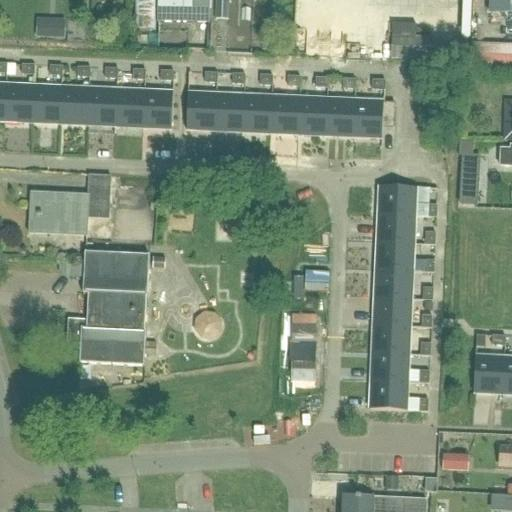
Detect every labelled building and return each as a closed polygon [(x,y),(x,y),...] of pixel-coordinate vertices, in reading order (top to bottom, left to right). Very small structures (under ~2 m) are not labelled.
[(157,0),(157,26),(193,26),(193,0),(157,0)] [(228,21),(229,0),(215,0),(215,21),(228,21)] [(511,15),(511,0),(492,0),(492,14),(511,15)] [(153,32),(153,3),(133,3),(133,32),(153,32)] [(37,27),(36,41),(64,41),(65,27),(37,27)] [(395,39),(394,62),(465,65),(466,41),(395,39)] [(511,48),(472,47),(471,69),(511,70),(511,48)] [(424,64),(423,76),(441,77),(442,65),(424,64)] [(23,67),(23,77),(35,78),(35,68),(23,67)] [(51,68),(51,78),(63,79),(63,69),(51,68)] [(78,70),(78,80),(90,80),(90,70),(78,70)] [(106,71),(106,81),(118,81),(118,71),(106,71)] [(134,72),(133,82),(145,83),(146,73),(134,72)] [(162,73),(162,83),(174,84),(174,74),(162,73)] [(206,75),(205,85),(217,86),(218,76),(206,75)] [(232,78),(232,88),(244,88),(245,79),(232,78)] [(290,79),(289,89),(301,90),(302,80),(290,79)] [(260,80),(259,89),(272,90),(272,80),(260,80)] [(315,82),(315,91),(327,92),(328,82),(315,82)] [(346,82),(345,92),(357,92),(358,82),(346,82)] [(385,84),(373,83),(372,93),(384,94),(385,84)] [(7,88),(5,124),(33,125),(34,89),(7,88)] [(60,127),(62,90),(34,89),(33,125),(60,127)] [(88,128),(90,91),(62,90),(60,127),(88,128)] [(116,129),(117,93),(90,91),(88,128),(116,129)] [(143,130),(145,94),(117,93),(116,129),(143,130)] [(145,94),(143,130),(172,132),(173,95),(145,94)] [(215,134),(217,97),(188,96),(186,133),(215,134)] [(243,135),(245,98),(217,97),(215,134),(243,135)] [(271,137),(273,100),(245,98),(243,135),(271,137)] [(299,138),(301,101),(273,100),(271,137),(299,138)] [(327,139),(329,102),(301,101),(299,138),(327,139)] [(355,140),(357,103),(329,102),(327,139),(355,140)] [(384,105),(371,104),(357,103),(355,140),(382,142),(383,130),(384,106),(384,105)] [(384,106),(383,130),(395,130),(396,107),(386,106),(384,106)] [(459,158),(463,158),(473,159),(474,145),(459,145),(457,145),(457,158),(459,158)] [(511,147),(511,148),(510,152),(500,151),(500,168),(511,168),(511,147)] [(109,222),(111,181),(90,179),(89,199),(31,195),(28,237),(87,240),(88,221),(109,222)] [(462,183),(460,207),(477,208),(478,183),(462,183)] [(380,189),(378,218),(415,219),(437,220),(437,208),(428,208),(429,191),(426,191),(416,191),(380,189)] [(414,247),(415,219),(378,218),(377,245),(414,247)] [(427,235),(427,247),(435,248),(436,236),(427,235)] [(412,274),(414,247),(377,245),(376,273),(412,274)] [(81,324),(80,353),(79,367),(144,370),(149,258),(85,255),(83,297),(87,297),(86,324),(81,324)] [(165,271),(165,261),(153,260),(153,270),(165,271)] [(426,263),(425,275),(434,275),(435,263),(426,263)] [(411,302),(412,274),(376,273),(375,300),(411,302)] [(425,291),(424,303),(433,303),(433,291),(425,291)] [(410,330),(411,302),(375,300),(374,328),(410,330)] [(195,338),(211,338),(210,331),(219,331),(218,315),(194,316),(195,338)] [(423,318),(423,330),(432,331),(432,319),(423,318)] [(80,353),(81,324),(69,323),(67,352),(80,353)] [(372,356),(409,357),(410,330),(374,328),(372,356)] [(493,339),(492,349),(504,350),(505,340),(493,339)] [(422,346),(422,358),(430,358),(431,346),(422,346)] [(407,385),(409,357),(372,356),(371,383),(407,385)] [(502,397),(504,360),(475,359),(473,395),(502,397)] [(511,397),(511,360),(504,360),(502,397),(511,397)] [(421,374),(420,386),(429,386),(430,374),(421,374)] [(407,402),(407,385),(371,383),(370,412),(406,414),(407,402)] [(407,402),(406,414),(419,414),(419,402),(407,402)] [(419,402),(419,414),(428,415),(428,403),(419,402)] [(511,470),(511,448),(499,448),(498,470),(511,470)] [(443,457),(442,473),(468,474),(469,458),(443,457)] [(386,480),(386,491),(397,492),(397,481),(386,480)] [(426,511),(427,504),(343,500),(342,511),(426,511)]
